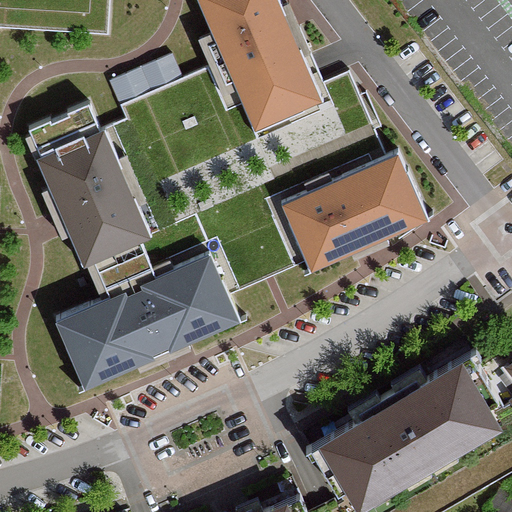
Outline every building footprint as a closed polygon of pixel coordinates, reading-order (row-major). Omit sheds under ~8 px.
[(0,0),(0,24),(110,31),(111,0),(0,0)] [(87,258),(95,254),(111,290),(103,293),(57,313),(69,340),(68,341),(83,375),(106,365),(110,373),(139,360),(148,356),(147,354),(180,340),(181,342),(190,338),(218,325),(215,317),(239,307),(232,290),(308,257),(334,245),(338,254),(372,240),(403,226),(400,218),(426,206),(400,146),(387,151),(350,67),(325,78),(320,67),(301,23),(292,27),(284,10),(287,9),(284,2),(283,0),(211,0),(216,10),(207,13),(213,27),(217,37),(210,40),(219,59),(212,62),(184,74),(122,101),(128,114),(102,126),(90,97),(68,107),(70,110),(53,117),(52,114),(30,123),(33,129),(43,152),(38,154),(51,183),(54,191),(57,190),(70,220),(67,221),(71,230),(84,259),(87,258)] [(211,0),(201,0),(207,13),(216,10),(211,0)] [(287,0),(284,2),(287,9),(284,10),(292,27),(301,23),(296,11),(290,0),(287,0)] [(217,37),(213,27),(199,33),(212,62),(219,59),(210,40),(217,37)] [(173,50),(111,77),(122,101),(184,74),(173,50)] [(36,154),(38,154),(43,152),(33,129),(26,132),(36,154)] [(51,183),(42,186),(59,224),(63,234),(71,230),(67,221),(70,220),(57,190),(54,191),(51,183)] [(403,226),(404,229),(429,211),(426,206),(400,218),(403,226)] [(334,245),(308,257),(312,266),(338,254),(334,245)] [(95,254),(87,258),(103,293),(111,290),(95,254)] [(243,315),(239,307),(215,317),(218,325),(243,315)] [(167,355),(192,344),(190,338),(181,342),(180,340),(147,354),(148,356),(139,360),(141,366),(167,355)] [(473,348),(313,444),(345,498),(356,491),(364,503),(506,418),(498,405),(505,402),(473,348)] [(83,375),(86,383),(110,373),(106,365),(83,375)] [(310,511),(302,493),(259,511),(310,511)]
